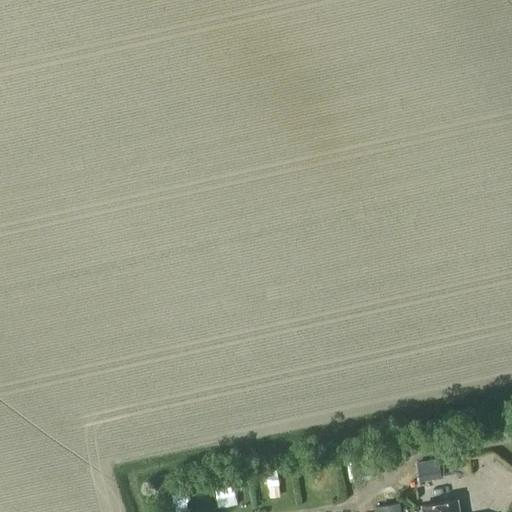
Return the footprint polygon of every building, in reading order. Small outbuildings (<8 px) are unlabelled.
[(352,476),(375,472),(372,453),(349,456),(352,476)] [(418,481),(441,478),(438,458),(415,461),(418,481)] [(165,500),(204,494),(202,480),(163,487),(165,500)] [(456,511),(455,499),(422,505),(423,511),(456,511)] [(374,506),(374,511),(400,511),(399,502),(374,506)]
